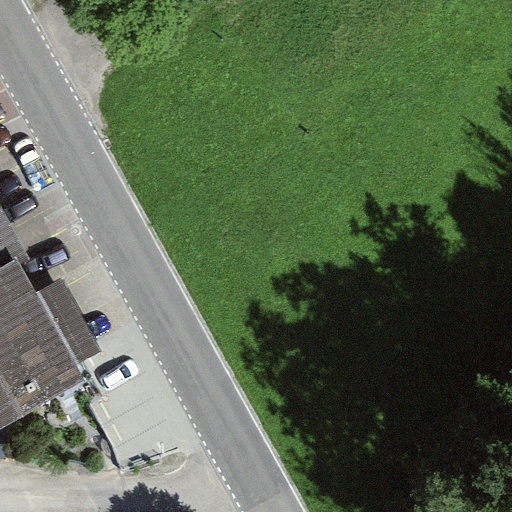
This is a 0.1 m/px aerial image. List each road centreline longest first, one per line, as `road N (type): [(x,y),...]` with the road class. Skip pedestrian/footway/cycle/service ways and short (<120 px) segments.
road 1 (tertiary): [(271,511),(0,19)]
road 2 (track): [(256,485),(41,511)]
